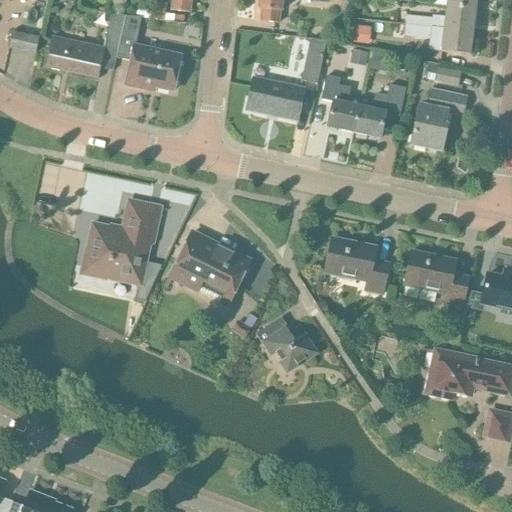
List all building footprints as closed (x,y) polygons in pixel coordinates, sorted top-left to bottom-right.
[(172,0),(171,11),(189,14),(191,2),(195,2),(194,0),(172,0)] [(259,0),(258,10),(262,10),(260,22),(279,24),(280,12),(281,12),(282,0),(259,0)] [(475,11),(476,0),(446,0),(446,7),(475,11)] [(154,3),(153,17),(164,18),(165,18),(165,15),(167,5),(154,3)] [(446,7),(444,18),(433,17),(433,19),(406,16),(405,26),(473,34),(475,11),(446,7)] [(111,14),(105,46),(118,49),(125,17),(111,14)] [(126,17),(116,59),(131,62),(126,86),(145,90),(146,86),(173,92),(181,58),(135,48),(141,19),(126,17)] [(470,57),(473,34),(405,26),(404,37),(441,42),(440,53),(450,54),(470,57)] [(350,27),(349,45),(365,46),(366,28),(350,27)] [(9,49),(35,54),(39,39),(12,33),(9,49)] [(104,49),(53,38),(46,69),(97,80),(104,49)] [(326,43),(310,40),(301,82),(317,85),(326,43)] [(355,61),(368,64),(371,52),(357,50),(355,61)] [(417,61),(414,77),(459,87),(461,75),(438,70),(439,68),(430,66),(430,64),(417,61)] [(327,129),(354,134),(359,108),(346,105),(349,90),(338,88),(340,80),(326,77),(321,101),(333,103),(327,129)] [(304,91),(253,80),(247,111),(297,122),(304,91)] [(359,108),(354,134),(380,140),(385,115),(399,117),(405,90),(389,86),(387,98),(376,96),(373,111),(359,108)] [(420,104),(415,127),(411,147),(441,153),(446,127),(444,127),(447,113),(462,117),(466,99),(433,92),(430,107),(420,104)] [(93,227),(89,247),(84,268),(107,273),(106,279),(139,286),(143,264),(137,262),(139,252),(141,252),(153,245),(161,209),(128,202),(122,230),(111,227),(110,231),(93,227)] [(189,239),(170,278),(165,288),(168,289),(173,280),(198,292),(200,288),(223,299),(220,305),(227,309),(241,280),(250,262),(218,247),(216,252),(189,239)] [(366,291),(383,294),(389,266),(373,263),(376,249),(332,240),(325,274),(367,283),(366,291)] [(411,253),(407,272),(404,286),(447,296),(446,304),(462,307),(464,299),(469,279),(453,276),(456,262),(438,259),(438,261),(431,259),(431,257),(411,253)] [(487,276),(483,295),(481,305),(511,311),(511,274),(504,273),(503,279),(487,276)] [(281,319),(264,330),(255,335),(266,351),(271,347),(287,371),(297,366),(314,355),(302,336),(294,342),(288,332),(289,331),(281,319)] [(245,339),(250,330),(238,322),(232,332),(245,339)] [(511,368),(435,352),(431,375),(427,395),(451,400),(453,394),(470,398),(472,389),(510,397),(511,387),(511,368)] [(484,439),(508,444),(511,424),(511,417),(490,413),(484,439)] [(0,511),(7,511),(11,502),(0,498),(0,492),(4,482),(0,480),(0,511)] [(24,507),(11,502),(7,511),(70,511),(71,511),(43,500),(44,497),(30,492),(24,507)]
